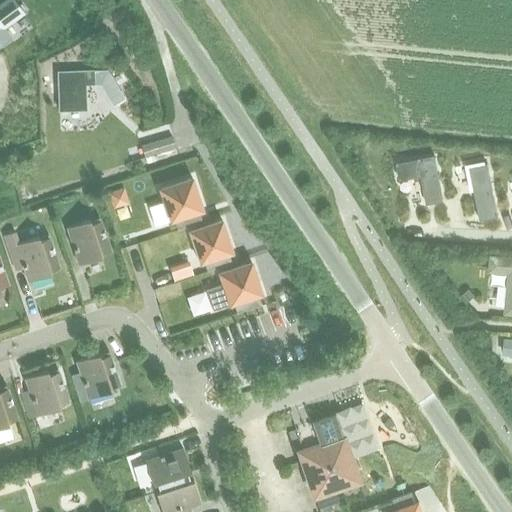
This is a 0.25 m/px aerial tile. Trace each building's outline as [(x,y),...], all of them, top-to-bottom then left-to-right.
[(12,0),(6,0),(0,4),(0,43),(9,37),(1,26),(21,12),(12,0)] [(56,71),(57,110),(86,109),(85,84),(94,84),(94,82),(99,81),(108,96),(111,101),(112,103),(123,96),(107,68),(93,69),(83,69),(56,71)] [(171,133),(141,143),(145,156),(175,146),(171,133)] [(433,152),(394,159),(398,177),(420,173),(425,199),(441,196),(433,152)] [(497,213),(486,160),(469,164),(479,217),(497,213)] [(163,201),(147,206),(153,225),(169,220),(173,219),(176,229),(201,220),(197,211),(201,210),(191,177),(158,188),(163,201)] [(122,187),(108,192),(112,207),(127,202),(122,187)] [(98,216),(65,226),(78,264),(101,256),(100,253),(109,250),(98,216)] [(220,219),(188,230),(198,262),(202,261),(205,270),(230,262),(227,253),(231,252),(220,219)] [(46,233),(17,242),(13,231),(3,234),(10,258),(18,256),(27,281),(50,273),(48,270),(58,267),(46,233)] [(511,255),(490,253),(489,271),(509,273),(505,314),(511,314),(511,255)] [(221,283),(205,289),(212,310),(228,304),(232,303),(235,312),(260,304),(257,295),(260,293),(250,261),(217,272),(221,283)] [(468,287),(459,294),(465,301),(473,293),(468,287)] [(511,336),(504,335),(502,352),(511,353),(511,336)] [(107,350),(75,360),(87,398),(110,390),(109,387),(118,384),(107,350)] [(56,366),(23,377),(36,415),(59,407),(58,404),(67,401),(56,366)] [(0,426),(7,424),(6,421),(16,418),(4,383),(0,384),(0,426)] [(318,443),(298,450),(313,494),(356,479),(341,435),(340,436),(333,414),(311,422),(318,443)] [(155,482),(158,490),(173,485),(170,477),(186,471),(189,470),(182,447),(144,460),(152,483),(155,482)] [(173,485),(158,490),(154,491),(161,511),(176,511),(176,509),(199,501),(192,478),(188,480),(186,471),(170,477),(173,485)] [(334,490),(314,497),(317,508),(338,501),(334,490)] [(394,510),(388,511),(421,511),(418,502),(415,503),(411,492),(411,491),(390,499),(390,500),(391,499),(394,510)]
